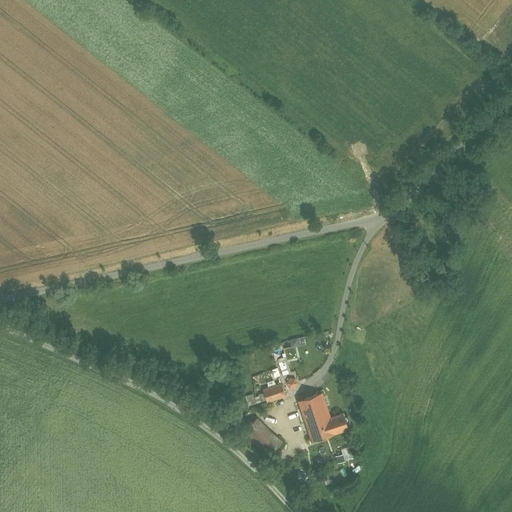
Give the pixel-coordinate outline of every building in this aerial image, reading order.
[(289,347),(304,344),(303,336),(288,339),(289,347)] [(287,380),(293,381),(295,376),(292,371),(287,372),(285,376),(287,380)] [(281,383),(263,389),(267,401),(285,395),(281,383)] [(321,392),(299,400),(307,425),(330,417),(321,392)] [(251,394),(244,396),(246,403),(253,401),(251,394)] [(330,417),(307,425),(312,441),(349,429),(343,413),(330,417)] [(281,442),(256,419),(251,424),(244,418),(236,425),(269,456),(281,442)] [(350,445),(339,448),(341,454),(333,455),(335,462),(354,457),(350,445)]
